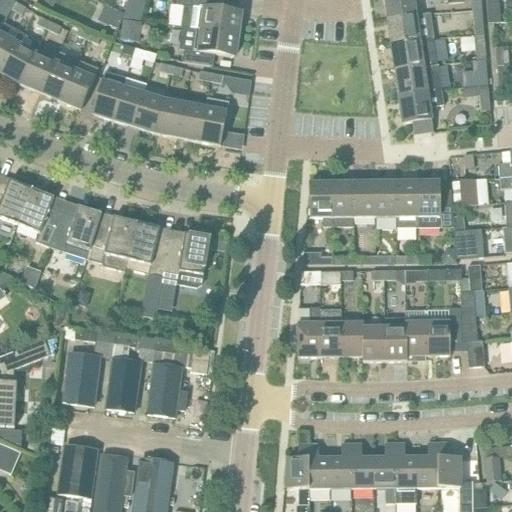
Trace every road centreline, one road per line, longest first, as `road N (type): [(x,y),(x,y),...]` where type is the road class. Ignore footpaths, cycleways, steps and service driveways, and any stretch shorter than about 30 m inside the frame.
road 1 (residential): [(271,202),(97,167),(0,127)]
road 2 (residential): [(270,400),(308,387),(511,378)]
road 3 (residential): [(511,417),(304,425)]
road 4 (residential): [(271,202),(294,0)]
road 5 (residential): [(250,398),(271,202)]
road 6 (residential): [(244,454),(63,427)]
